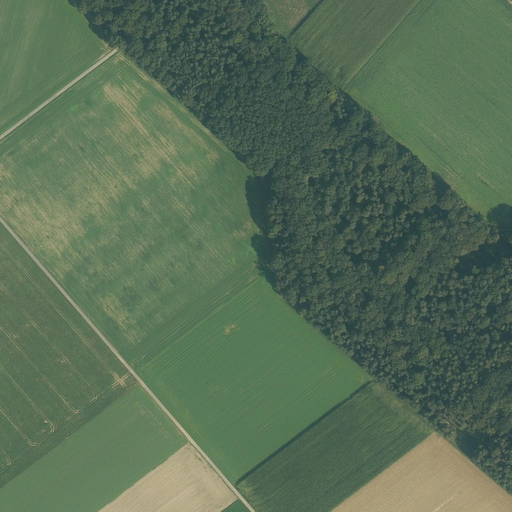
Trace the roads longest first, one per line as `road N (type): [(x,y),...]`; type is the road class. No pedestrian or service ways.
road 1 (track): [(261,171),(277,294),(511,492)]
road 2 (track): [(0,219),(253,511)]
road 3 (track): [(511,232),(490,231),(279,43),(256,0)]
road 4 (track): [(261,171),(511,406)]
road 5 (track): [(149,0),(129,40),(0,138)]
road 6 (track): [(123,44),(261,171)]
